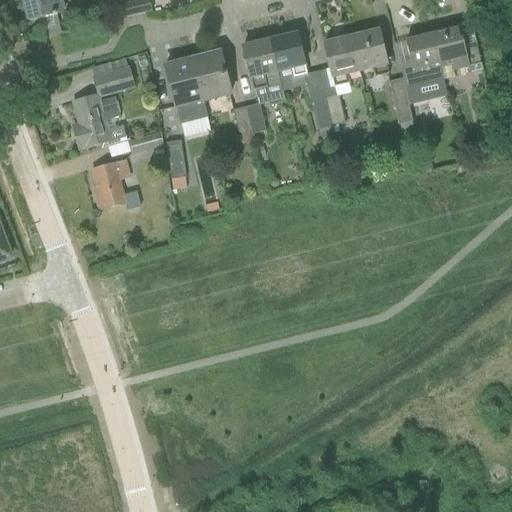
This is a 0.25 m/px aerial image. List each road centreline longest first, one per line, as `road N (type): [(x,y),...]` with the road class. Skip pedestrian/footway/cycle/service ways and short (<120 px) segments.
road 1 (residential): [(65,284),(139,511)]
road 2 (residential): [(0,115),(65,284)]
